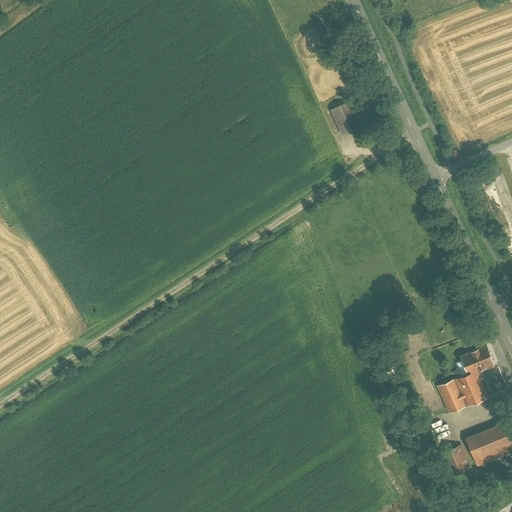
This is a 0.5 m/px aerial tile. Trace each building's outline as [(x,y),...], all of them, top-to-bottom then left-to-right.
[(495,364),(487,345),(460,356),(468,375),(478,371),(495,364)] [(449,413),(489,397),(478,371),(468,375),(438,388),(449,413)] [(414,418),(407,421),(413,436),(421,433),(414,418)] [(478,466),(511,452),(511,420),(468,438),(478,466)] [(471,468),(462,446),(441,455),(451,477),(471,468)]
